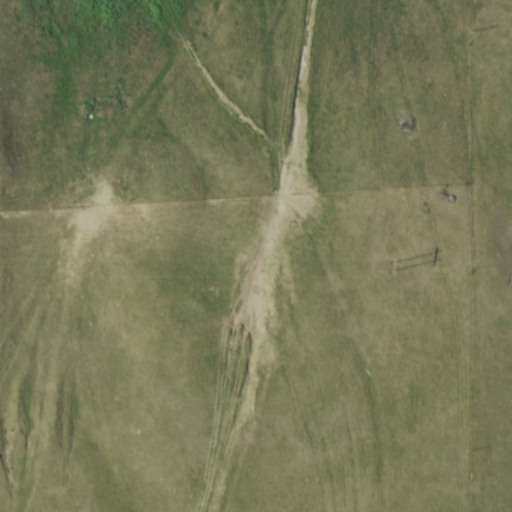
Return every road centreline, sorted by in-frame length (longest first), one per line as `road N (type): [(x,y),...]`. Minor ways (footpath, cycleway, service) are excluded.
road 1 (residential): [(220,0),(88,196),(1,511)]
road 2 (residential): [(314,0),(219,511)]
